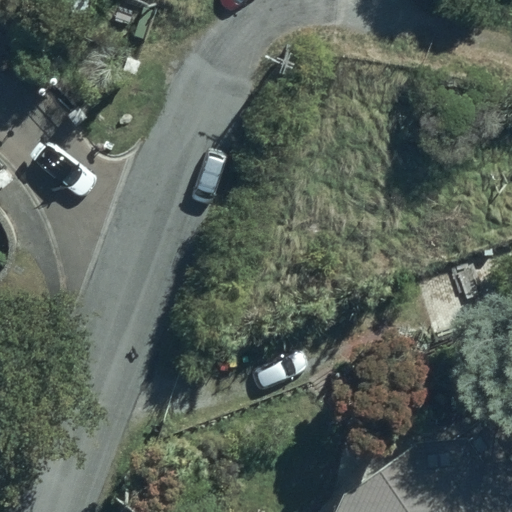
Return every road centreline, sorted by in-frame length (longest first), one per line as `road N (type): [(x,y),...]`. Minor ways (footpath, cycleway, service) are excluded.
road 1 (residential): [(136,274),(225,43),(264,0)]
road 2 (residential): [(52,511),(136,274)]
road 3 (residential): [(136,274),(37,140),(0,109)]
